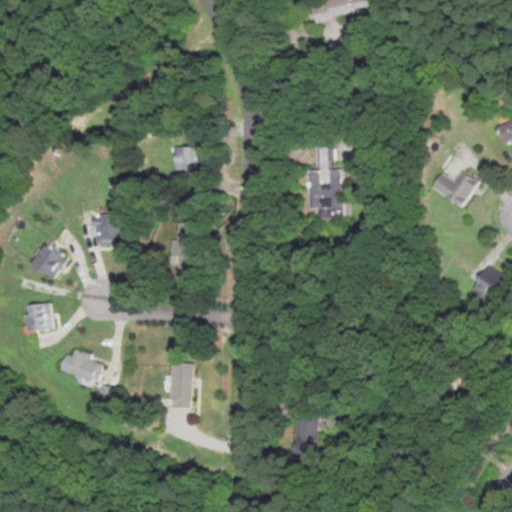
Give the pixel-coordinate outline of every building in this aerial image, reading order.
[(366,0),(369,9),(317,24),(311,5),(326,0),(366,0)] [(511,121),(511,140),(510,142),(502,126),(511,121)] [(317,146),(334,146),(335,169),(344,169),(345,209),(310,210),(308,169),(318,169),(317,146)] [(203,147),(178,147),(178,169),(203,169),(203,147)] [(444,173),(456,181),(464,169),(481,181),(464,206),(435,186),(444,173)] [(99,213),(123,213),(124,244),(98,244),(97,226),(93,226),(93,218),(99,218),(99,213)] [(179,223),(200,223),(200,242),(203,242),(203,274),(180,274),(180,257),(173,257),(173,241),(179,241),(179,223)] [(46,246),(67,258),(54,280),(33,267),(46,246)] [(474,290),(493,263),(510,276),(491,302),(474,290)] [(29,306),(50,303),(54,329),(28,333),(26,317),(30,316),(29,306)] [(67,353),(74,356),(76,349),(91,354),(89,360),(102,364),(95,383),(60,371),(67,353)] [(172,364),(195,364),(195,408),(176,408),(176,400),(172,400),(172,364)] [(453,396),(475,368),(491,380),(469,408),(453,396)] [(105,384),(115,388),(111,399),(101,395),(105,384)] [(300,401),(320,402),(319,438),(298,437),(300,401)] [(444,433),(463,448),(445,473),(425,458),(444,433)] [(319,438),(318,457),(297,456),(298,437),(319,438)]
